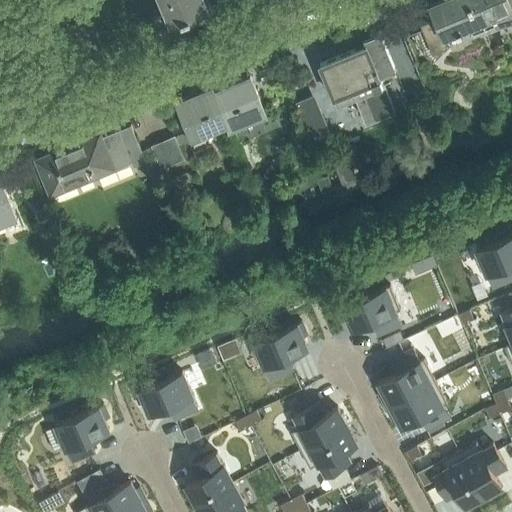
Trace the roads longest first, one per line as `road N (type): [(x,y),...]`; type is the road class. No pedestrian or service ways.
road 1 (residential): [(31,119),(279,17)]
road 2 (residential): [(343,360),(423,511)]
